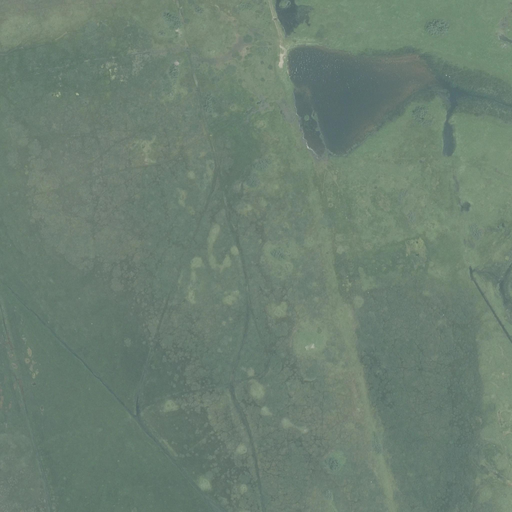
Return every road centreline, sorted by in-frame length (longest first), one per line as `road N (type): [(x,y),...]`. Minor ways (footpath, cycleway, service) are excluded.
road 1 (track): [(223,511),(0,279)]
road 2 (track): [(140,425),(140,390),(214,166)]
road 3 (track): [(214,166),(177,0)]
road 4 (track): [(263,511),(228,383)]
